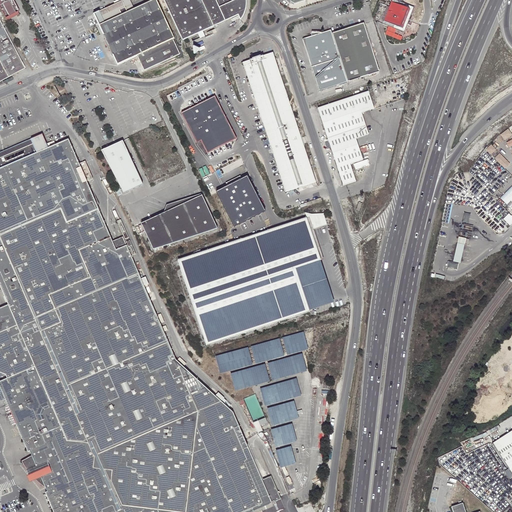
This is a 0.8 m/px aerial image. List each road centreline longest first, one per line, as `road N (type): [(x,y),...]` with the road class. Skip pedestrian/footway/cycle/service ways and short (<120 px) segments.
road 1 (unclassified): [(329,511),(357,281),(292,69)]
road 2 (motorway): [(410,186),(380,328),(360,511)]
road 3 (motorway): [(404,290),(435,158),(496,0)]
road 4 (unclassified): [(243,38),(162,83),(58,70),(0,93)]
road 5 (motorway): [(404,290),(445,169),(511,99)]
road 6 (motorway): [(377,511),(404,290)]
road 7 (motorway): [(476,0),(410,186)]
road 8 (motorway): [(457,0),(414,138),(410,186)]
